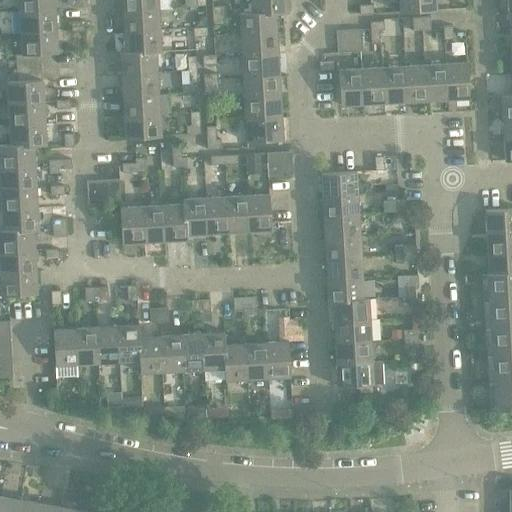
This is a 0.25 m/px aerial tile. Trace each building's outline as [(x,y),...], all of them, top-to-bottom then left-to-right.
[(54,0),(18,0),(20,12),(55,10),(54,0)] [(122,0),(123,11),(159,9),(158,0),(122,0)] [(240,13),(240,14),(288,12),(287,0),(251,0),(252,12),(240,13)] [(435,0),(399,0),(401,12),(436,10),(435,0)] [(212,6),(213,15),(226,15),(226,5),(212,6)] [(360,15),(373,14),(374,14),(373,5),(359,6),(360,15)] [(159,9),(123,11),(124,32),(160,30),(159,9)] [(55,10),(20,12),(21,33),(56,31),(55,10)] [(288,12),(240,14),(241,35),(276,33),(275,13),(288,13),(288,12)] [(226,15),(213,15),(213,24),(227,24),(226,15)] [(422,31),(421,17),(412,18),(413,32),(422,31)] [(430,17),(421,17),(422,31),(431,31),(430,17)] [(85,21),(72,22),(72,31),(86,30),(85,21)] [(370,22),(371,31),(380,31),(384,31),(384,21),(370,22)] [(443,26),(444,40),(453,39),(452,25),(443,26)] [(207,27),(193,28),(194,37),(208,36),(207,27)] [(120,52),(120,53),(161,51),(160,30),(124,32),(125,52),(120,52)] [(336,31),(337,41),(362,40),(361,30),(336,31)] [(56,31),(21,33),(22,55),(40,54),(57,53),(56,31)] [(380,31),(371,31),(371,45),(381,44),(380,31)] [(276,33),(241,35),(242,56),(278,54),(276,33)] [(362,40),(337,41),(338,53),(363,51),(362,40)] [(161,51),(120,53),(122,74),(157,72),(156,52),(161,52),(161,51)] [(15,55),(16,68),(41,67),(40,54),(22,55),(15,55)] [(278,54),(242,56),(243,77),(279,76),(278,54)] [(202,56),(203,65),(216,65),(216,55),(202,56)] [(187,57),(188,71),(197,70),(196,56),(187,57)] [(333,61),(319,62),(320,71),(334,70),(333,61)] [(467,63),(445,64),(447,99),(469,98),(467,63)] [(445,64),(424,65),(426,101),(447,99),(445,64)] [(424,65),(403,66),(405,102),(426,101),(424,65)] [(403,66),(382,68),(384,103),(405,102),(403,66)] [(41,67),(16,68),(17,81),(42,80),(41,67)] [(382,68),(361,69),(363,104),(384,103),(382,68)] [(363,104),(361,69),(339,70),(341,105),(363,104)] [(197,70),(188,71),(188,84),(198,84),(197,70)] [(157,72),(122,74),(123,95),(158,93),(157,72)] [(203,74),(204,83),(217,82),(217,73),(203,74)] [(279,76),(243,77),(245,99),(280,97),(279,76)] [(7,82),(8,104),(44,102),(42,80),(17,81),(7,82)] [(217,82),(204,83),(204,92),(218,92),(217,82)] [(158,93),(123,95),(124,117),(160,114),(158,93)] [(511,96),(501,97),(503,118),(511,117),(511,96)] [(280,97),(245,99),(246,120),(281,118),(280,97)] [(56,100),(56,101),(57,110),(71,109),(70,99),(56,100)] [(44,102),(8,104),(9,125),(45,123),(44,102)] [(190,112),(191,126),(200,125),(199,111),(190,112)] [(160,114),(124,117),(125,139),(161,136),(160,114)] [(511,117),(503,118),(504,139),(511,138),(511,117)] [(281,118),(246,120),(247,142),(282,140),(281,118)] [(0,145),(0,146),(46,144),(45,123),(9,125),(10,145),(0,145)] [(200,125),(191,126),(186,126),(187,135),(201,134),(200,125)] [(206,127),(207,141),(216,141),(215,127),(206,127)] [(64,134),(64,144),(65,148),(74,147),(73,133),(64,134)] [(221,141),(216,141),(207,141),(207,150),(221,149),(221,141)] [(46,144),(0,146),(0,167),(35,166),(34,146),(46,145),(46,144)] [(171,144),(172,158),(181,158),(180,144),(171,144)] [(267,153),(268,165),(293,164),(292,151),(267,153)] [(260,153),(248,154),(250,174),(261,174),(260,153)] [(237,154),(224,155),(224,164),(238,164),(237,154)] [(224,164),(224,155),(210,156),(211,165),(224,164)] [(384,156),(374,157),(375,171),(385,170),(384,156)] [(181,158),(172,158),(172,167),(186,166),(185,157),(181,158)] [(135,158),(135,163),(136,172),(144,171),(144,158),(135,158)] [(71,159),(58,160),(58,169),(72,168),(71,159)] [(59,174),(58,169),(58,160),(49,160),(50,174),(59,174)] [(136,172),(135,163),(122,164),(122,172),(136,172)] [(293,164),(268,165),(268,177),(293,176),(293,164)] [(35,166),(0,167),(0,182),(0,189),(36,187),(35,166)] [(321,174),(322,196),(358,194),(356,172),(321,174)] [(108,179),(98,180),(99,205),(110,204),(108,179)] [(119,179),(108,179),(110,204),(121,204),(119,179)] [(99,205),(98,180),(87,181),(88,205),(99,205)] [(64,185),(50,186),(51,195),(65,195),(64,185)] [(36,187),(0,189),(2,210),(37,208),(36,187)] [(269,194),(247,195),(249,231),(271,229),(269,194)] [(358,194),(322,196),(323,217),(359,215),(358,194)] [(247,195),(226,196),(228,232),(249,231),(247,195)] [(226,196),(205,198),(207,233),(228,232),(226,196)] [(205,198),(184,199),(186,239),(187,239),(187,234),(207,233),(205,198)] [(183,204),(163,205),(165,241),(186,239),(184,199),(183,199),(183,204)] [(395,199),(396,213),(405,212),(404,199),(395,199)] [(163,205),(142,206),(144,242),(165,241),(163,205)] [(144,242),(142,206),(120,207),(122,243),(144,242)] [(0,230),(0,231),(38,229),(37,208),(2,210),(3,230),(0,230)] [(511,208),(485,210),(486,233),(511,231),(511,208)] [(410,212),(405,212),(396,213),(396,222),(410,221),(410,212)] [(359,215),(323,217),(324,238),(360,236),(359,215)] [(52,219),(53,228),(66,228),(66,219),(52,219)] [(66,228),(53,228),(53,237),(67,237),(66,228)] [(38,229),(0,231),(0,252),(35,250),(33,230),(38,230),(38,229)] [(511,231),(486,233),(488,254),(511,252),(511,231)] [(360,236),(324,238),(325,259),(361,257),(360,236)] [(402,246),(403,255),(417,254),(416,245),(402,246)] [(59,249),(46,250),(46,259),(60,258),(59,249)] [(35,250),(0,252),(0,268),(0,274),(36,272),(35,250)] [(487,274),(488,275),(511,273),(511,252),(488,254),(489,274),(487,274)] [(417,254),(403,255),(403,264),(417,263),(417,254)] [(361,257),(325,259),(327,280),(362,278),(361,257)] [(36,272),(0,274),(2,296),(37,294),(36,272)] [(511,273),(488,275),(489,302),(511,300),(511,273)] [(362,278),(327,280),(328,301),(369,299),(369,298),(364,298),(362,278)] [(406,283),(406,297),(416,296),(415,283),(406,283)] [(137,299),(136,285),(127,285),(128,299),(137,299)] [(94,297),(94,287),(85,288),(85,302),(95,301),(94,297)] [(107,287),(94,287),(94,297),(108,296),(107,287)] [(61,304),(60,291),(51,291),(52,305),(61,304)] [(416,296),(406,297),(402,297),(402,306),(416,305),(416,296)] [(244,311),(243,297),(234,298),(234,312),(244,311)] [(256,297),(243,297),(244,311),(244,315),(257,314),(256,297)] [(210,299),(201,300),(201,314),(210,313),(210,299)] [(369,299),(328,301),(328,302),(333,302),(334,322),(370,320),(369,299)] [(201,314),(201,300),(192,300),(192,314),(201,314)] [(511,300),(489,302),(491,329),(511,327),(511,300)] [(159,322),(159,308),(149,309),(150,323),(159,322)] [(168,308),(159,308),(159,322),(168,322),(168,308)] [(283,329),(297,328),(297,319),(283,320),(283,329)] [(370,320),(334,322),(335,343),(371,341),(370,320)] [(0,321),(0,335),(10,335),(10,321),(0,321)] [(138,324),(117,325),(119,362),(139,361),(140,373),(141,373),(138,324)] [(139,324),(138,324),(141,373),(162,372),(160,336),(140,337),(139,324)] [(117,325),(96,327),(98,363),(119,362),(117,325)] [(96,327),(75,328),(77,364),(98,363),(96,327)] [(511,327),(491,329),(492,356),(511,354),(511,327)] [(53,329),(56,377),(77,376),(77,377),(78,377),(77,364),(75,328),(53,329)] [(404,330),(404,339),(418,338),(417,329),(404,330)] [(402,330),(392,331),(393,340),(403,339),(402,330)] [(223,332),(202,333),(204,369),(225,368),(225,381),(226,381),(223,332)] [(225,332),(223,332),(226,381),(247,379),(245,343),(225,344),(225,332)] [(202,333),(181,334),(183,371),(204,369),(202,333)] [(181,334),(160,336),(162,372),(183,371),(181,334)] [(10,335),(0,335),(0,345),(11,345),(10,335)] [(418,338),(404,339),(405,348),(419,347),(418,338)] [(288,341),(266,342),(268,378),(290,377),(288,341)] [(371,341),(335,343),(336,364),(372,362),(371,341)] [(266,342),(245,343),(247,379),(268,378),(266,342)] [(11,345),(0,345),(0,356),(12,356),(11,345)] [(511,354),(492,356),(494,383),(511,382),(511,354)] [(12,356),(0,356),(0,367),(12,367),(12,356)] [(372,362),(336,364),(338,386),(359,385),(373,384),(372,362)] [(12,367),(0,367),(0,378),(13,378),(12,367)] [(511,382),(494,383),(496,411),(511,410),(511,382)] [(373,384),(359,385),(360,394),(373,393),(373,384)] [(354,391),(341,391),(341,401),(355,401),(354,391)] [(184,406),(174,407),(175,417),(185,416),(184,406)] [(154,407),(144,407),(145,420),(155,420),(154,407)] [(511,491),(499,491),(499,500),(509,500),(511,493),(511,511),(511,489),(511,490),(511,491)] [(1,497),(0,503),(0,511),(18,511),(20,501),(1,497)] [(20,501),(18,511),(37,511),(39,504),(20,501)]
